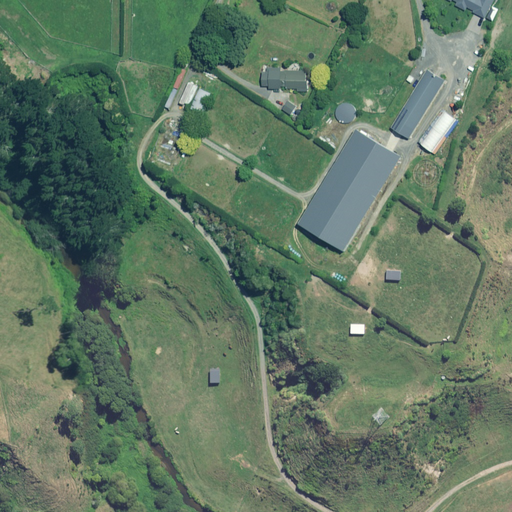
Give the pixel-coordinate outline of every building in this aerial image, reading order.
[(447,0),(451,2),(452,0),(458,3),(456,6),(465,11),(467,8),(475,12),(474,13),(485,19),(494,0),(447,0)] [(270,90),(278,90),(278,93),(287,92),(287,89),(308,89),(308,71),(281,71),(281,69),(267,69),(267,73),(262,73),(263,87),(270,87),(270,90)] [(446,82),(428,71),(392,129),(410,140),(446,82)] [(212,94),(200,89),(191,109),(203,114),(212,94)] [(297,107),(288,102),(283,110),(291,116),(297,107)] [(356,117),(357,114),(356,111),(355,108),(353,105),(350,104),(347,103),(344,104),(341,105),(338,107),(337,110),(336,113),(336,116),(338,119),(340,122),(343,123),(346,124),(349,124),(352,122),(354,120),(356,117)] [(459,122),(445,112),(421,145),(436,155),(459,122)] [(401,160),(356,133),(299,226),(344,254),(401,160)] [(401,272),(386,272),(386,280),(400,281),(401,272)]
